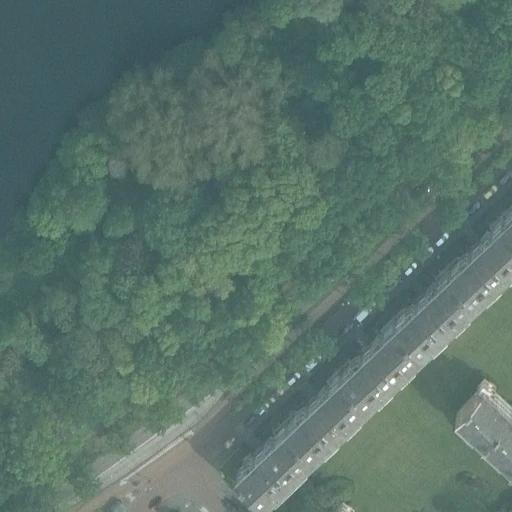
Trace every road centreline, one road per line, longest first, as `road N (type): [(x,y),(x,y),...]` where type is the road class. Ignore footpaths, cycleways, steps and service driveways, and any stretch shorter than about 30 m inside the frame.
road 1 (secondary): [(511,57),(221,332),(0,479)]
road 2 (secondary): [(39,511),(262,344),(511,106)]
road 3 (residential): [(178,472),(511,156)]
